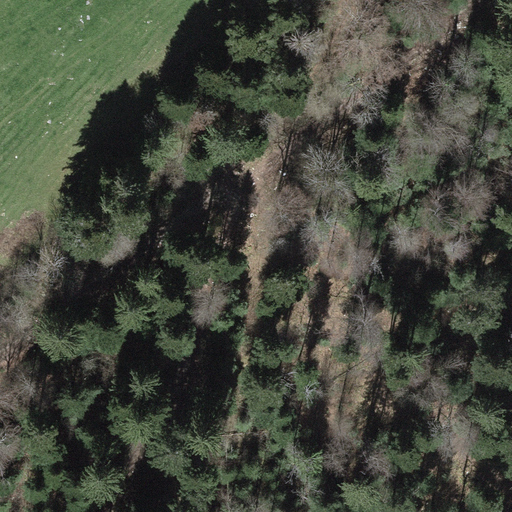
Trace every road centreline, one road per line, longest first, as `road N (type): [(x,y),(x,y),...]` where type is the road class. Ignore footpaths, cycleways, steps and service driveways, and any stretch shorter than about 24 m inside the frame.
road 1 (track): [(0,363),(250,179),(193,375),(96,511)]
road 2 (track): [(464,0),(250,179)]
